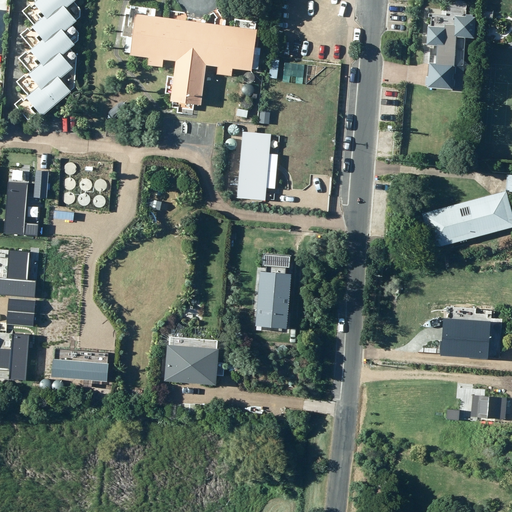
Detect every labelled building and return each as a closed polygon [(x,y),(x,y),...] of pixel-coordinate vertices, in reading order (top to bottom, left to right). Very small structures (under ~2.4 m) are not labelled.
[(64,8),(73,1),(74,0),(37,0),(35,2),(30,6),(29,5),(21,11),(33,26),(44,17),(46,19),(62,6),(64,8)] [(62,32),(71,25),(80,17),(79,9),(73,1),(64,8),(62,6),(46,19),(44,17),(33,26),(29,30),(27,28),(19,35),(31,50),(42,40),(44,42),(60,29),(62,32)] [(256,69),(258,54),(252,54),(255,30),(134,15),(128,55),(148,58),(147,65),(161,67),(162,59),(175,61),(170,102),(199,106),(205,65),(217,66),(216,74),(230,76),(231,68),(250,70),(250,68),(256,69)] [(427,63),(426,89),(451,90),(451,89),(462,90),(465,38),(473,38),(474,17),(453,16),(453,25),(444,24),(444,27),(426,26),(425,45),(440,46),(439,63),(427,63)] [(60,55),(69,48),(77,41),(77,33),(71,25),(62,32),(60,29),(44,42),(42,40),(31,50),(27,53),(25,51),(17,58),(30,73),(40,64),(42,67),(58,53),(60,55)] [(59,79),(75,65),(76,56),(69,48),(60,55),(58,53),(42,67),(40,64),(30,73),(25,77),(24,75),(15,82),(27,96),(38,87),(40,90),(56,76),(59,79)] [(38,87),(27,96),(22,100),(21,98),(13,105),(27,121),(37,112),(41,116),(74,88),(75,65),(59,79),(56,76),(40,90),(38,87)] [(236,115),(246,118),(248,111),(238,108),(236,115)] [(236,198),(265,201),(266,188),(274,189),(277,155),(270,154),(271,134),(243,132),(236,198)] [(50,171),(37,170),(34,197),(48,199),(50,171)] [(9,182),(4,233),(37,237),(38,225),(24,224),(28,183),(9,182)] [(511,215),(506,192),(421,214),(430,249),(511,227),(511,215)] [(167,203),(146,199),(144,210),(165,213),(167,203)] [(254,226),(234,224),(233,238),(253,239),(254,226)] [(40,281),(28,280),(30,252),(11,251),(9,278),(0,277),(0,295),(38,299),(40,281)] [(254,333),(291,334),(292,278),(256,278),(254,333)] [(33,326),(35,301),(8,299),(6,324),(33,326)] [(419,315),(399,312),(398,324),(418,326),(419,315)] [(435,361),(494,363),(495,326),(437,323),(435,361)] [(9,381),(27,382),(31,333),(13,332),(11,352),(0,350),(0,370),(10,371),(9,381)] [(166,346),(164,383),(217,387),(219,350),(166,346)] [(53,360),(51,376),(107,380),(108,364),(53,360)] [(479,396),(477,417),(506,419),(508,398),(479,396)] [(447,420),(460,421),(461,409),(448,408),(447,420)]
